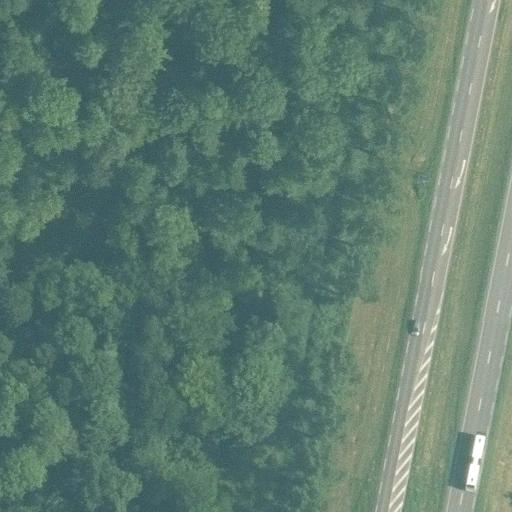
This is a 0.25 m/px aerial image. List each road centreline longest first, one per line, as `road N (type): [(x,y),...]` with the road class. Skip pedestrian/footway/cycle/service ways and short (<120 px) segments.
road 1 (primary): [(484,0),(384,511)]
road 2 (primary): [(464,511),(511,267)]
